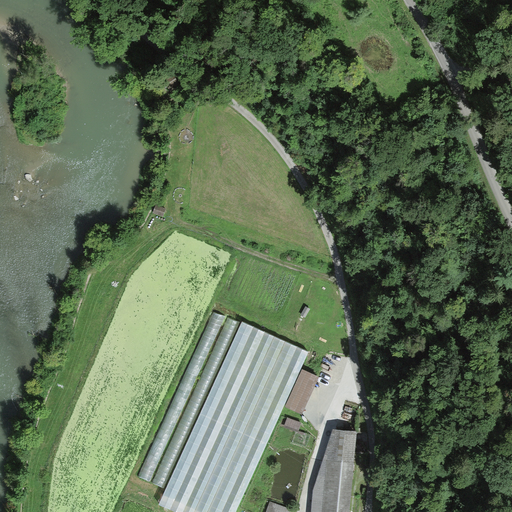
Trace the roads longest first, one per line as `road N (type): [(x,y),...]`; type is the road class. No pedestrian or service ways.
road 1 (unclassified): [(511,222),(444,61),(408,0)]
road 2 (track): [(299,511),(318,441),(355,362)]
road 3 (track): [(341,281),(201,231)]
